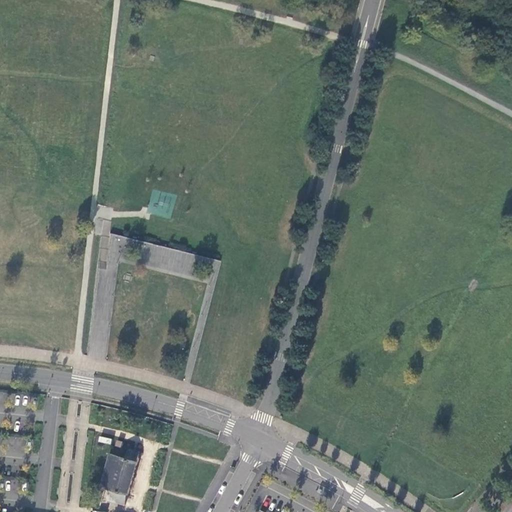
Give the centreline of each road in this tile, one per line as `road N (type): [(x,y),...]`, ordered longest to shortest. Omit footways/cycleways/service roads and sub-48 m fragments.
road 1 (residential): [(370,0),(258,440)]
road 2 (residential): [(258,440),(129,393),(0,372)]
road 3 (residential): [(379,506),(258,440)]
